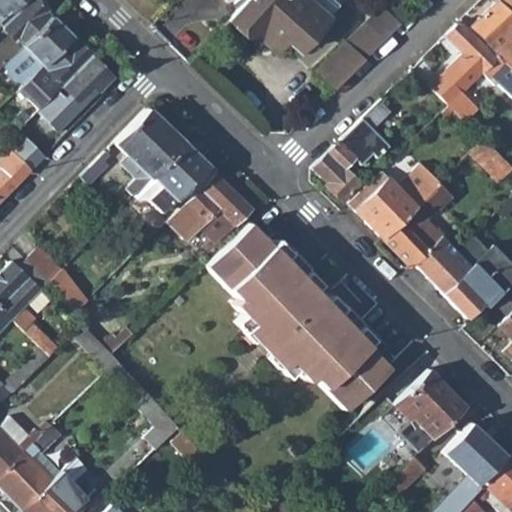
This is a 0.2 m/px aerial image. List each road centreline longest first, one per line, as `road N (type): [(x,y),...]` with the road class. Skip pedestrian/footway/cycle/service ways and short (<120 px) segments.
road 1 (residential): [(271,173),(511,408)]
road 2 (residential): [(450,0),(271,173)]
road 3 (residential): [(0,219),(164,61)]
road 4 (residential): [(164,61),(271,173)]
